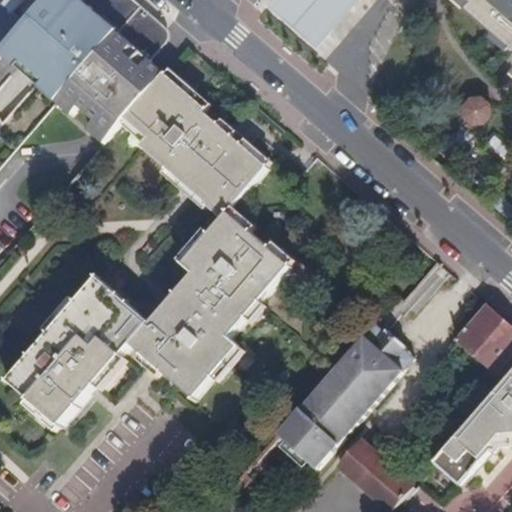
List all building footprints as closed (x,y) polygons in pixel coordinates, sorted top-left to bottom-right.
[(0,49),(2,50),(4,48),(24,24),(44,0),(8,0),(4,5),(0,9),(0,49)] [(62,95),(140,6),(132,0),(89,0),(85,5),(78,0),(44,0),(24,24),(4,48),(61,97),(62,95)] [(313,53),(359,0),(278,0),(267,13),(313,53)] [(511,0),(475,0),(471,5),(511,40),(511,0)] [(124,123),(165,76),(149,62),(164,44),(163,26),(140,6),(62,95),(79,109),(95,123),(96,139),(104,146),(124,123)] [(61,97),(4,48),(2,50),(0,52),(0,54),(56,103),(61,97)] [(206,112),(165,76),(124,123),(126,125),(144,142),(137,149),(204,207),(203,208),(218,222),(178,268),(189,278),(146,327),(95,283),(6,386),(58,432),(134,346),(196,397),(241,345),(231,335),(289,268),(228,214),(266,169),(203,115),(206,112)] [(79,109),(62,95),(61,97),(56,103),(73,117),(79,109)] [(493,116),(492,104),(483,96),(470,97),(463,107),(464,119),(473,127),(486,125),(493,116)] [(436,263),(386,320),(425,354),(451,324),(427,303),(451,276),(436,263)] [(511,327),(488,307),(479,298),(449,332),(496,372),(498,370),(511,382),(511,381),(511,327)] [(386,336),(375,326),(366,336),(377,346),(386,336)] [(320,472),(407,372),(395,362),(404,351),(407,348),(389,333),(386,336),(377,346),(366,336),(279,436),(320,472)] [(416,361),(404,351),(395,362),(407,372),(416,361)] [(511,430),(511,381),(511,382),(470,429),(458,442),(438,465),(459,485),(490,450),(492,452),(511,430)] [(458,442),(470,429),(450,412),(439,425),(458,442)] [(511,430),(492,452),(496,455),(502,448),(511,447),(511,430)] [(397,511),(417,490),(364,444),(341,470),(389,511),(397,511)]
